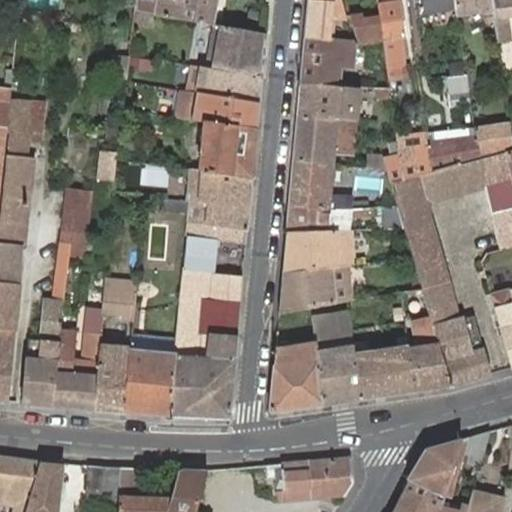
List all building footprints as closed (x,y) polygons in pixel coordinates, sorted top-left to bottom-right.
[(137,0),(136,12),(146,13),(184,20),(196,22),(213,25),(217,0),(137,0)] [(308,0),(305,37),(328,38),(334,39),(335,21),(348,21),(347,18),(345,10),(341,0),(308,0)] [(455,0),(444,0),(417,1),(419,12),(457,8),(455,0)] [(455,0),(457,8),(459,17),(491,13),(489,0),(455,0)] [(511,0),(489,0),(491,13),(497,44),(511,42),(509,19),(511,18),(511,0)] [(407,37),(402,2),(378,5),(380,17),(383,40),(387,70),(388,80),(399,79),(397,65),(404,65),(401,38),(407,37)] [(350,15),(358,44),(367,42),(383,40),(380,17),(362,19),(361,15),(350,15)] [(262,78),(266,34),(217,25),(209,69),(262,78)] [(305,37),(301,82),(331,85),(337,86),(339,67),(342,40),(339,39),(335,39),(334,39),(328,38),(305,37)] [(342,40),(339,67),(351,68),(353,40),(342,40)] [(450,64),(451,75),(464,72),(462,62),(450,64)] [(406,77),(404,65),(397,65),(399,79),(406,77)] [(198,87),(201,68),(192,66),(189,85),(198,87)] [(259,104),(262,78),(209,69),(203,68),(201,68),(198,87),(197,93),(259,104)] [(467,75),(449,77),(451,94),(449,94),(450,107),(472,105),(470,92),(469,88),(467,75)] [(301,82),(298,115),(351,121),(351,116),(345,115),(347,97),(348,97),(349,88),(340,87),(337,86),(331,85),(301,82)] [(0,126),(7,127),(10,98),(11,88),(0,86),(0,126)] [(377,100),(391,99),(390,89),(376,89),(377,100)] [(192,119),(197,93),(188,91),(183,119),(192,119)] [(257,128),(259,104),(197,93),(192,119),(205,122),(257,128)] [(7,127),(7,134),(29,136),(41,137),(45,102),(10,98),(7,127)] [(125,101),(124,111),(134,112),(135,102),(125,101)] [(109,113),(106,137),(120,138),(123,115),(109,113)] [(298,115),(293,161),(334,165),(336,152),(351,153),(353,134),(337,133),(338,128),(350,128),(351,121),(298,115)] [(252,177),(257,128),(205,122),(201,163),(191,161),(190,169),(200,170),(252,177)] [(475,128),(480,159),(507,152),(511,150),(511,137),(510,124),(475,128)] [(427,132),(428,144),(433,173),(480,159),(475,128),(427,132)] [(396,132),(398,148),(402,180),(433,173),(428,144),(408,147),(406,135),(406,130),(396,132)] [(406,135),(408,147),(428,144),(427,132),(406,135)] [(7,134),(5,156),(28,158),(29,136),(7,134)] [(402,180),(398,148),(384,150),(385,156),(389,170),(393,183),(402,180)] [(393,183),(400,207),(405,228),(414,257),(416,265),(419,275),(422,289),(449,282),(450,281),(429,200),(485,185),(489,199),(511,191),(511,175),(507,152),(480,159),(433,173),(402,180),(393,183)] [(369,168),(380,169),(389,170),(385,156),(369,155),(369,168)] [(5,156),(0,206),(0,241),(24,244),(33,158),(28,158),(5,156)] [(293,161),(289,206),(352,209),(353,196),(331,195),(334,165),(293,161)] [(200,170),(190,169),(187,194),(191,194),(198,194),(200,170)] [(380,169),(390,207),(400,207),(393,183),(389,170),(380,169)] [(245,245),(252,177),(200,170),(198,194),(191,194),(190,200),(187,235),(216,240),(245,245)] [(92,191),(67,188),(53,300),(64,301),(69,257),(83,258),(92,191)] [(511,245),(511,191),(489,199),(498,249),(511,245)] [(163,211),(180,213),(181,202),(164,200),(163,211)] [(289,206),(287,232),(352,229),(356,229),(356,217),(372,216),(373,229),(395,228),(405,228),(400,207),(390,207),(372,208),(352,209),(289,206)] [(352,229),(287,232),(285,247),(287,248),(287,256),(284,256),(283,272),(348,265),(353,265),(352,229)] [(213,273),(216,240),(187,235),(184,266),(203,269),(204,272),(213,273)] [(0,286),(19,288),(24,244),(0,241),(0,286)] [(312,307),(348,301),(348,265),(283,272),(282,278),(281,287),(284,288),(284,297),(280,296),(280,306),(279,311),(279,314),(312,307)] [(237,336),(243,276),(213,273),(204,272),(203,269),(184,266),(177,338),(175,355),(200,357),(206,357),(208,358),(210,333),(237,336)] [(137,283),(106,279),(104,291),(102,313),(103,313),(121,315),(121,319),(133,320),(136,294),(137,283)] [(422,289),(424,293),(432,323),(433,326),(459,320),(449,282),(422,289)] [(0,329),(8,330),(8,338),(14,338),(19,288),(0,286),(0,329)] [(511,368),(511,367),(511,289),(491,295),(511,368)] [(64,301),(53,300),(45,299),(40,340),(60,341),(61,331),(63,317),(64,301)] [(323,404),(359,399),(354,355),(351,311),(313,318),(316,342),(323,404)] [(63,317),(61,331),(60,341),(53,407),(70,407),(74,363),(77,333),(78,318),(63,317)] [(433,326),(450,386),(489,374),(482,348),(470,352),(461,319),(459,320),(433,326)] [(408,348),(414,392),(450,386),(433,326),(432,323),(413,326),(415,348),(408,348)] [(0,401),(7,402),(14,338),(8,338),(8,330),(0,329),(0,401)] [(82,364),(74,363),(70,407),(94,410),(100,345),(101,334),(85,332),(82,364)] [(235,360),(237,336),(210,333),(208,358),(206,357),(200,357),(175,355),(169,415),(229,419),(232,386),(235,360)] [(130,352),(175,355),(177,338),(132,334),(131,344),(130,352)] [(23,403),(53,407),(60,341),(40,340),(29,339),(23,403)] [(100,345),(94,410),(124,413),(130,352),(131,344),(118,342),(117,347),(100,345)] [(271,412),(323,404),(316,342),(288,346),(289,343),(276,345),(276,348),(269,410),(271,412)] [(354,355),(359,399),(414,392),(408,348),(354,355)] [(124,413),(169,415),(175,355),(130,352),(124,413)] [(490,430),(469,436),(462,462),(480,468),(490,430)] [(426,450),(408,479),(444,497),(444,495),(446,490),(461,439),(426,450)] [(13,511),(25,511),(28,505),(40,462),(0,455),(0,499),(16,502),(13,511)] [(351,458),(281,464),(283,492),(278,492),(279,499),(284,498),(346,494),(353,483),(351,458)] [(57,511),(63,463),(40,462),(28,505),(25,511),(57,511)] [(120,467),(88,465),(86,497),(119,498),(120,495),(120,467)] [(119,498),(119,511),(195,511),(206,470),(182,470),(175,493),(152,492),(151,492),(150,492),(150,493),(149,493),(148,493),(148,494),(148,495),(147,495),(147,497),(140,496),(140,468),(120,467),(120,495),(119,498)] [(391,511),(440,511),(441,508),(444,497),(408,479),(391,511)] [(500,511),(503,498),(473,491),(466,511),(500,511)]
